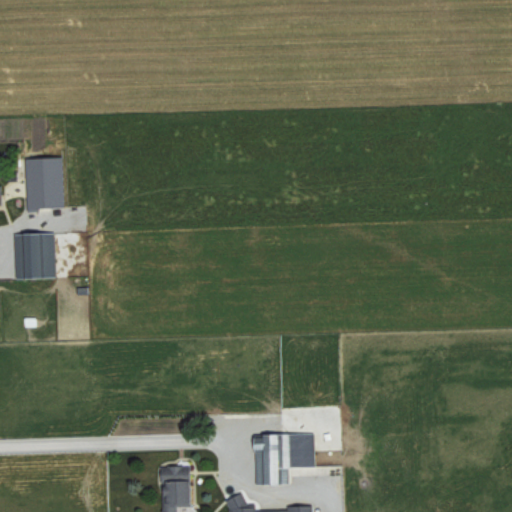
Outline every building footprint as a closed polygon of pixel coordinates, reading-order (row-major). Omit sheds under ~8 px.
[(67,155),(29,157),(31,208),(68,207),(67,155)] [(58,231),(18,233),(20,277),(60,275),(58,231)] [(260,483),(293,482),(292,474),(317,473),(316,432),(259,433),(260,483)] [(197,504),(196,464),(165,465),(166,511),(181,511),(181,504),(197,504)] [(318,511),(318,504),(291,504),(291,509),(259,509),(259,505),(249,506),(249,495),(235,495),(235,511),(318,511)]
